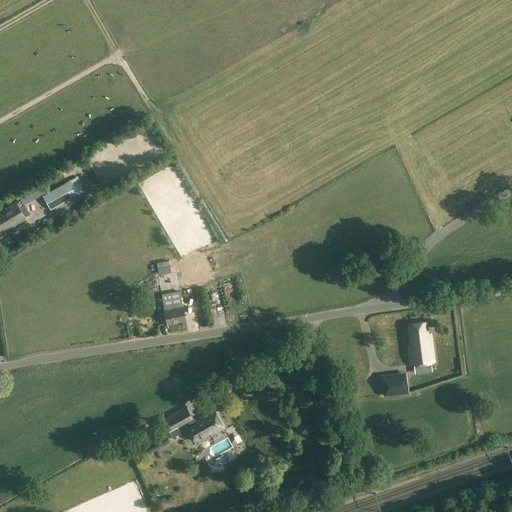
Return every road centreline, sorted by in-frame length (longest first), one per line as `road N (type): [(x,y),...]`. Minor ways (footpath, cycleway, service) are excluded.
road 1 (unclassified): [(0,365),(387,306)]
road 2 (track): [(0,122),(120,54),(85,0)]
road 3 (unclassified): [(387,306),(419,249),(511,190)]
road 4 (unclassified): [(387,306),(511,290)]
